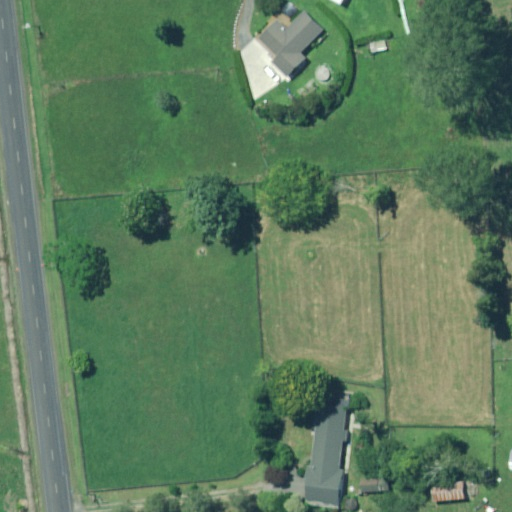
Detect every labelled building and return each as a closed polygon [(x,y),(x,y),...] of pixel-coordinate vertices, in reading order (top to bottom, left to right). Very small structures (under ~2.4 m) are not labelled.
[(389,0),(381,0),(378,1),(382,16),(393,14),(389,0)] [(331,29),(312,11),(299,24),(285,10),(276,19),(281,24),(266,39),(284,57),(278,63),(295,79),(314,59),(308,53),(331,29)] [(390,41),(375,44),(377,52),(392,49),(390,41)] [(322,69),(322,81),(334,81),(334,69),(322,69)] [(328,403),(319,467),(315,466),(312,486),(316,487),(313,501),(348,506),(361,421),(354,420),(356,407),(328,403)] [(396,477),(369,478),(369,492),(396,492),(396,477)]
